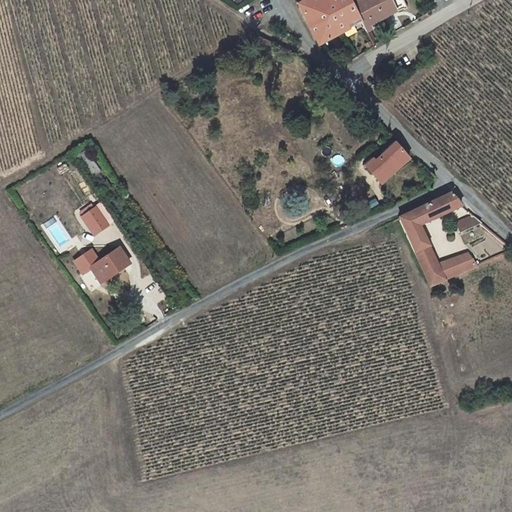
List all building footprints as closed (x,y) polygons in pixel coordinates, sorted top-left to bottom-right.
[(351,0),(299,0),(297,2),(303,15),(318,43),(361,19),(351,0)] [(403,0),(351,0),(361,19),(362,21),(360,21),(363,26),(369,23),(406,4),(403,0)] [(269,48),(272,42),(256,35),(253,41),(269,48)] [(364,164),(374,175),(382,168),(388,163),(391,165),(395,170),(409,157),(395,141),(374,159),(372,157),(364,164)] [(84,151),(77,156),(84,164),(91,159),(84,151)] [(418,226),(461,206),(450,193),(398,219),(430,287),(477,266),(468,254),(437,265),(418,226)] [(93,200),(82,206),(91,221),(102,215),(93,200)] [(460,232),(481,223),(472,216),(456,223),(460,232)] [(111,239),(81,258),(99,289),(131,270),(111,239)]
